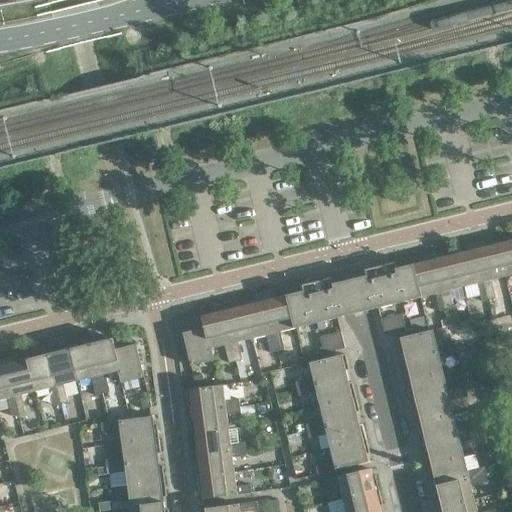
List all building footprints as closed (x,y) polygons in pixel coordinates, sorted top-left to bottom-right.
[(511,234),(507,236),(509,242),(497,244),(505,277),(511,275),(511,234)] [(484,242),(475,244),(488,300),(495,298),(491,281),(505,277),(497,244),(486,247),(484,242)] [(488,300),(475,244),(466,246),(467,252),(455,254),(463,288),(477,284),(481,302),(488,300)] [(442,252),(433,254),(446,310),(453,309),(449,291),(463,288),(455,254),(444,257),(442,252)] [(446,310),(433,254),(423,256),(425,262),(413,265),(421,298),(435,295),(439,312),(446,310)] [(375,266),(376,268),(368,270),(370,276),(353,279),(330,286),(328,280),(320,282),(320,280),(306,283),(306,285),(297,287),(298,293),(286,296),(294,329),(337,319),(362,310),(421,298),(413,265),(401,268),(399,262),(390,264),(389,263),(375,266)] [(273,293),(263,296),(277,352),(284,350),(280,332),(294,329),(286,296),(274,299),(273,293)] [(277,352),(263,296),(254,298),(255,304),(244,307),(252,339),(266,336),(270,353),(277,352)] [(231,304),(221,306),(235,362),(242,360),(238,343),(252,339),(244,307),(232,309),(231,304)] [(235,362),(221,306),(212,308),(213,314),(201,317),(203,329),(209,350),(211,349),(224,346),(228,364),(235,362)] [(401,315),(380,320),(384,336),(405,331),(401,315)] [(409,320),(411,329),(424,326),(422,317),(409,320)] [(441,320),(442,327),(449,325),(448,318),(441,320)] [(209,350),(203,329),(183,334),(191,366),(214,361),(211,349),(209,350)] [(436,346),(432,331),(396,340),(400,355),(403,355),(405,361),(455,348),(453,342),(436,346)] [(345,349),(341,332),(320,338),(324,354),(345,349)] [(98,336),(89,338),(103,395),(109,393),(105,375),(118,372),(120,372),(115,350),(112,339),(99,341),(98,336)] [(103,395),(89,338),(79,340),(81,347),(69,349),(77,382),(91,379),(96,396),(103,395)] [(136,345),(115,350),(120,372),(118,372),(121,384),(144,378),(136,345)] [(56,346),(47,349),(60,404),(67,403),(63,386),(77,382),(69,349),(58,352),(56,346)] [(457,355),(455,348),(405,361),(406,367),(403,367),(407,382),(443,373),(439,359),(457,355)] [(60,404),(47,349),(38,351),(39,357),(28,360),(35,393),(49,389),(54,406),(60,404)] [(349,371),(345,354),(309,364),(313,379),(295,383),(297,390),(347,377),(346,371),(349,371)] [(15,357),(5,359),(19,415),(25,413),(21,396),(35,393),(28,360),(16,362),(15,357)] [(19,415),(5,359),(0,360),(0,400),(7,399),(12,416),(19,415)] [(239,376),(248,374),(245,362),(236,364),(239,376)] [(446,388),(443,373),(407,382),(410,397),(414,396),(415,403),(466,390),(464,383),(446,388)] [(194,377),(196,386),(204,384),(202,375),(194,377)] [(349,383),(347,377),(297,390),(299,396),(316,392),(320,406),(356,397),(352,382),(349,383)] [(225,401),(223,386),(185,391),(188,407),(191,407),(192,413),(240,407),(239,400),(225,401)] [(467,397),(466,390),(415,403),(417,409),(413,409),(417,424),(453,415),(450,401),(467,397)] [(360,412),(356,397),(320,406),(323,421),(306,425),(308,432),(358,419),(356,413),(360,412)] [(151,408),(149,400),(141,402),(143,410),(151,408)] [(241,413),(240,407),(192,413),(193,419),(189,419),(191,435),(229,430),(227,415),(241,413)] [(457,430),(453,415),(417,424),(421,440),(424,439),(425,445),(476,432),(474,425),(457,430)] [(153,424),(152,417),(101,423),(102,432),(119,429),(121,444),(159,439),(157,423),(153,424)] [(359,425),(358,419),(308,432),(309,439),(327,434),(330,449),(366,440),(363,424),(359,425)] [(505,425),(493,428),(498,449),(510,446),(505,425)] [(230,444),(229,430),(191,435),(193,450),(197,450),(198,456),(245,450),(244,443),(230,444)] [(478,439),(476,432),(425,445),(427,451),(424,452),(427,466),(464,458),(460,443),(478,439)] [(259,436),(251,438),(249,440),(250,444),(254,446),(258,445),(262,442),(261,438),(259,436)] [(161,454),(159,439),(121,444),(123,459),(106,461),(107,468),(158,461),(157,455),(161,454)] [(370,455),(366,440),(330,449),(334,463),(317,467),(318,475),(368,463),(367,456),(370,455)] [(246,456),(245,450),(198,456),(198,462),(195,463),(197,478),(234,473),(232,458),(246,456)] [(467,472),(464,458),(427,466),(431,481),(434,480),(436,487),(486,475),(485,467),(467,472)] [(159,467),(158,461),(107,468),(107,474),(125,472),(127,487),(164,482),(162,467),(159,467)] [(371,476),(370,470),(323,481),(325,488),(339,485),(343,499),(379,490),(375,475),(371,476)] [(236,487),(234,473),(197,478),(199,493),(203,493),(204,499),(251,493),(250,485),(236,487)] [(488,482),(486,475),(436,487),(437,493),(434,494),(438,509),(474,500),(471,486),(488,482)] [(166,497),(164,482),(127,487),(129,501),(111,503),(112,510),(163,503),(163,497),(166,497)] [(382,505),(379,490),(343,499),(345,511),(380,511),(379,506),(382,505)] [(278,500),(269,501),(269,511),(270,511),(279,511),(278,500)] [(485,511),(477,511),(474,500),(438,509),(438,511),(495,511),(495,510),(485,511)] [(112,510),(111,501),(98,503),(99,511),(112,510)] [(243,511),(258,510),(257,502),(205,509),(205,511),(243,511)] [(164,510),(163,503),(112,510),(112,511),(168,511),(168,509),(164,510)]
